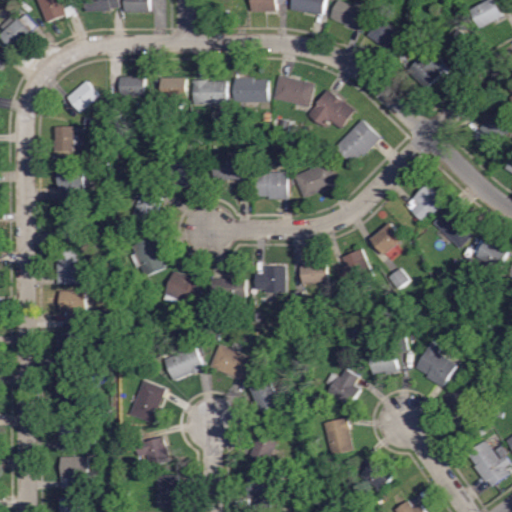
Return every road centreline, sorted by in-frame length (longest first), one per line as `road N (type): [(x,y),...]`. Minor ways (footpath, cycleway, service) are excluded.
road 1 (residential): [(35,87),(62,57),(93,45),(316,48),(364,73),(511,208)]
road 2 (residential): [(28,511),(24,123),(35,87)]
road 3 (residential): [(208,228),(330,222),(365,201),(429,136)]
